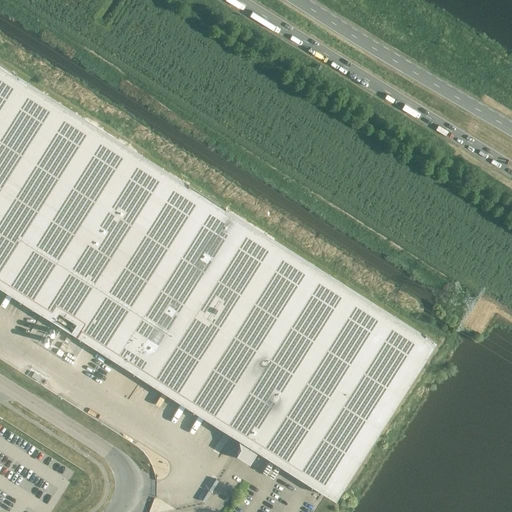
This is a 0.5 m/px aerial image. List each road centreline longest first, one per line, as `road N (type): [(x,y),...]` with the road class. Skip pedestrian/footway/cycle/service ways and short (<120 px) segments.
road 1 (primary): [(241,0),(511,167)]
road 2 (primary): [(511,129),(297,0)]
road 3 (unclassified): [(0,380),(117,460),(127,490),(115,511)]
